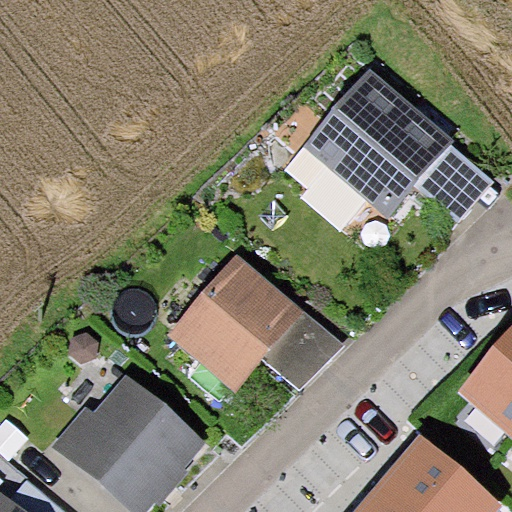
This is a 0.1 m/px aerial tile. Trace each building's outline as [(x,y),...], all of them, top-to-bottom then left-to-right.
[(455,138),(370,66),(304,144),(388,216),(415,185),(451,142),(455,138)] [(495,180),(451,142),(415,185),(459,222),(495,180)] [(304,311),(238,254),(168,333),(235,391),(263,359),(304,311)] [(345,345),(304,311),(263,359),(300,389),(345,345)] [(511,425),(511,328),(458,392),(506,433),(511,425)] [(205,441),(126,373),(94,411),(86,405),(52,445),(130,511),(146,511),(156,500),(160,504),(189,470),(184,466),(205,441)] [(420,434),(376,485),(408,511),(497,511),(503,505),(420,434)] [(68,511),(28,478),(11,498),(27,511),(68,511)] [(408,511),(376,485),(352,511),(408,511)] [(0,488),(0,511),(27,511),(11,498),(0,488)]
